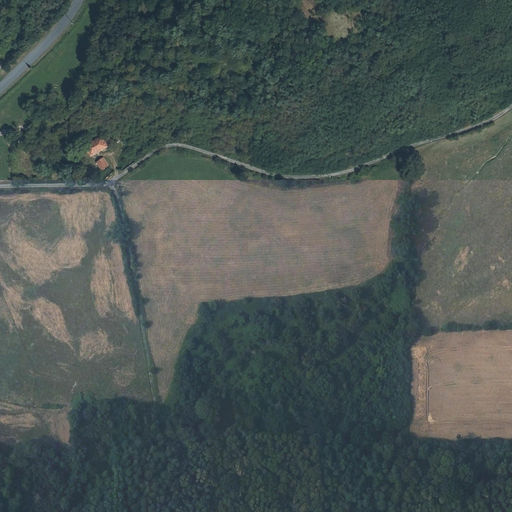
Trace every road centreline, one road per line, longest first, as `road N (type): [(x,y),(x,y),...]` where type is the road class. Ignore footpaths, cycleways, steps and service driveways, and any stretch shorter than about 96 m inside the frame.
road 1 (unclassified): [(0,185),(113,181),(172,143),(274,174),(318,175),(484,122),(511,105)]
road 2 (track): [(113,181),(154,404),(168,423)]
road 3 (track): [(0,135),(68,119),(125,58)]
